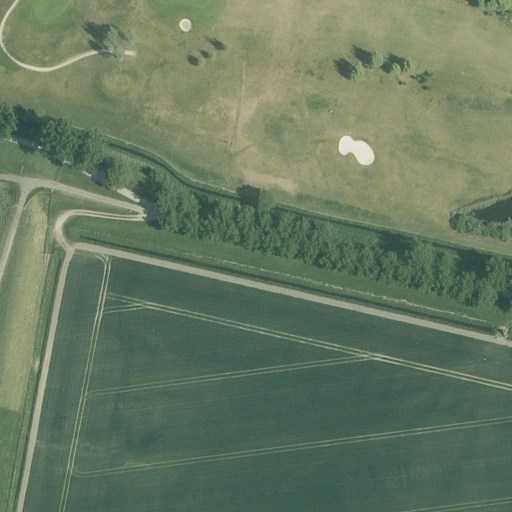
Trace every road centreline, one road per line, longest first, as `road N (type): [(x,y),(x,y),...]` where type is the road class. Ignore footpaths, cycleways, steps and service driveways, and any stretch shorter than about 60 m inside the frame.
road 1 (unclassified): [(511,294),(162,215),(49,152),(0,136)]
road 2 (track): [(162,215),(77,212),(58,228),(68,250),(19,511)]
road 3 (track): [(58,228),(2,511)]
